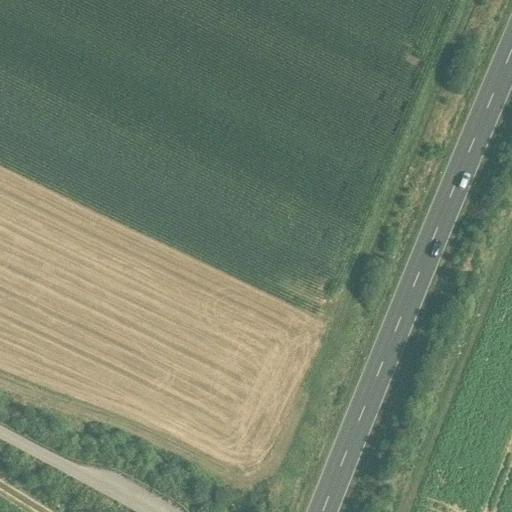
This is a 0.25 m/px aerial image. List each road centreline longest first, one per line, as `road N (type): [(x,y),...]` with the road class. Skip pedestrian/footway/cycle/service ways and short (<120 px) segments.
road 1 (track): [(0,386),(224,478),(264,473),(315,360),(376,268),(485,0)]
road 2 (primary): [(511,101),(331,511)]
road 3 (track): [(402,511),(511,270)]
road 4 (track): [(128,511),(0,440)]
